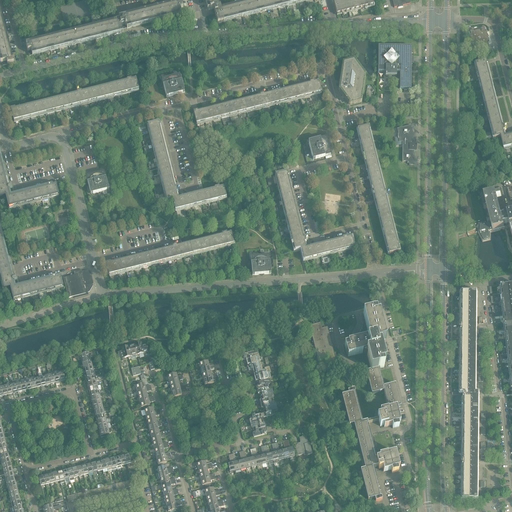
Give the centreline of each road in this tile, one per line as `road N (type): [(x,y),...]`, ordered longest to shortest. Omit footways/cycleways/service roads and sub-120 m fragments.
road 1 (residential): [(60,139),(320,70),(348,158)]
road 2 (tertiary): [(102,292),(376,273)]
road 3 (tertiary): [(430,20),(427,269)]
road 4 (tertiary): [(443,268),(445,19)]
road 5 (tertiary): [(446,511),(443,268)]
road 6 (tertiary): [(427,269),(428,511)]
road 7 (residential): [(388,511),(381,481),(408,471),(401,435),(410,423),(381,306)]
road 8 (residential): [(25,471),(8,406),(50,395),(74,390),(90,455)]
road 9 (residential): [(511,480),(484,282)]
road 10 (residential): [(25,72),(145,40),(199,35)]
road 11 (residential): [(362,226),(315,238),(298,170),(348,158)]
road 12 (tertiary): [(102,292),(60,139)]
road 13 (residential): [(199,35),(335,24)]
